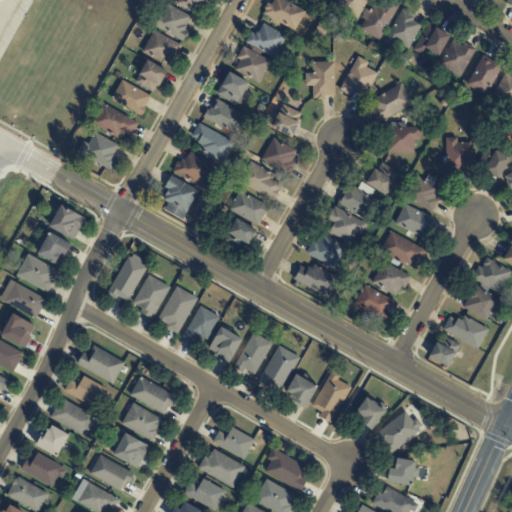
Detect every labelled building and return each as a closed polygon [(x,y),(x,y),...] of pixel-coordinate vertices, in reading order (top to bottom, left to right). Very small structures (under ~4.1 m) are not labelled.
[(203,0),(200,7),(199,7),(195,14),(177,4),(179,0),(203,0)] [(283,24),(264,14),(266,10),(265,9),(268,3),(272,5),(274,0),(286,0),(306,11),(295,31),(283,24)] [(368,0),(358,19),(336,7),(339,0),(368,0)] [(390,0),(399,6),(380,41),(360,29),(365,20),(362,18),(367,7),(371,9),(373,4),(379,8),(380,4),(384,6),(387,0),(390,0)] [(190,19),(186,26),(187,27),(185,30),(189,32),(183,42),(154,25),(159,15),(156,13),(162,3),(165,4),(166,3),(191,17),(190,19)] [(414,17),(415,18),(414,21),(422,26),(409,48),(398,41),(394,47),(384,41),(403,9),(407,11),(408,11),(412,13),(413,14),(411,16),(414,17)] [(263,52),(246,43),(252,32),(256,34),(257,32),(258,33),(263,23),(287,36),(280,48),(285,51),(279,61),(263,52)] [(439,29),(451,36),(439,55),(430,50),(425,57),(413,50),(429,23),(439,29)] [(325,36),(315,31),(319,24),(328,28),(325,36)] [(181,48),(175,57),(172,56),(166,66),(142,52),(154,31),(182,46),(181,48)] [(371,41),(376,44),(373,50),(368,47),(371,41)] [(467,44),(476,49),(461,77),(440,65),(453,41),(463,47),(465,43),(467,44)] [(292,42),(301,48),(299,52),(289,46),(292,42)] [(239,56),(244,46),(272,62),(259,84),(250,79),(251,77),(238,70),(236,68),(241,60),(237,58),(239,56)] [(486,57),(495,62),(497,59),(505,64),(486,96),(467,85),(484,56),(486,57)] [(365,96),(357,91),(355,94),(351,92),(349,96),(348,95),(345,94),(345,92),(340,90),(358,57),(369,63),(367,67),(378,74),(365,96)] [(404,58),(409,60),(406,68),(400,65),(404,58)] [(166,73),(158,87),(157,86),(153,93),(135,83),(140,75),(139,74),(147,60),(167,71),(166,73)] [(334,96),(324,96),(325,100),(318,100),(318,98),(313,98),(313,86),(306,86),(306,74),(313,74),(313,63),(335,62),(335,96),(334,96)] [(246,92),(244,92),(242,96),(249,99),(244,110),(217,95),(229,72),(249,83),(248,85),(249,88),(247,91),(246,92)] [(507,74),(511,76),(511,107),(493,96),(506,73),(507,74)] [(151,98),(145,108),(147,109),(142,117),(112,100),(122,80),(151,97),(151,98)] [(385,120),(374,102),(379,100),(378,98),(402,84),(413,104),(385,120)] [(444,84),(453,89),(450,93),(442,88),(444,84)] [(440,104),(447,93),(453,97),(446,108),(440,104)] [(223,128),(204,118),(208,110),(209,111),(211,109),(212,109),(217,100),(246,115),(235,135),(223,128)] [(137,125),(132,136),(125,133),(124,136),(120,134),(118,138),(93,124),(104,104),(139,123),(137,125)] [(300,125),(298,129),(297,128),(292,138),(272,128),(279,113),(280,113),(283,105),(302,114),(300,119),(302,120),(300,125)] [(421,128),(420,140),(415,140),(414,154),(388,152),(390,127),(392,127),(392,123),(407,123),(406,127),(421,128)] [(194,134),(200,124),(234,143),(223,164),(199,150),(202,145),(197,143),(199,140),(192,137),(194,134)] [(118,148),(113,155),(114,156),(112,158),(118,161),(112,172),(78,152),(84,142),(88,145),(95,133),(118,146),(118,148)] [(296,154),(292,162),(296,164),(290,175),(262,160),(274,138),(297,151),(296,154)] [(472,143),(471,168),(447,168),(447,138),(458,138),(458,143),(472,143)] [(500,178),(485,170),(496,151),(510,159),(500,178)] [(190,181),(174,172),(177,167),(176,166),(178,162),(181,163),(183,160),(185,162),(190,152),(214,166),(211,172),(212,173),(211,175),(209,174),(207,178),(212,181),(206,191),(190,181)] [(280,192),(275,202),(239,182),(251,162),(275,176),(272,180),(281,185),(280,188),(282,189),(280,192)] [(367,182),(375,170),(377,171),(382,164),(399,174),(386,196),(367,183),(367,182)] [(511,190),(502,173),(511,167),(511,190)] [(438,203),(432,213),(407,199),(419,176),(426,180),(429,175),(438,180),(435,185),(440,188),(438,192),(439,193),(435,199),(439,201),(438,203)] [(187,213),(183,220),(165,210),(169,203),(163,200),(169,190),(165,188),(171,176),(199,191),(187,213)] [(367,219),(337,203),(349,183),(359,189),(362,183),(375,190),(371,197),(377,200),(367,219)] [(263,216),(258,227),(229,211),(240,191),(271,208),(267,215),(265,214),(263,216)] [(198,203),(202,195),(209,198),(206,206),(198,203)] [(81,227),(73,241),(48,227),(61,205),(85,219),(81,227)] [(435,220),(431,228),(433,230),(428,241),(396,225),(405,205),(435,220)] [(337,208),(344,212),(346,209),(353,213),(352,216),(368,225),(362,235),(358,233),(352,245),(327,232),(333,222),(327,219),(332,210),(333,211),(335,207),(337,208)] [(255,232),(248,245),(247,244),(242,252),(224,242),(236,219),(256,230),(255,232)] [(425,254),(420,264),(413,260),(410,266),(406,263),(405,266),(401,264),(399,268),(391,263),(393,260),(381,253),(392,232),(427,252),(425,254)] [(71,247),(65,258),(64,257),(59,266),(39,255),(43,249),(39,247),(43,240),(46,241),(51,234),(72,246),(71,247)] [(330,267),(307,254),(313,243),(317,245),(323,234),(347,247),(335,269),(330,267)] [(511,265),(503,260),(511,246),(511,265)] [(57,273),(52,281),(54,283),(47,295),(16,276),(28,255),(57,272),(57,273)] [(132,260),(147,268),(128,302),(118,296),(116,300),(107,295),(129,257),(132,260)] [(497,263),(511,272),(499,294),(472,279),(479,267),(483,269),(484,265),(488,258),(497,263)] [(411,279),(406,288),(402,286),(396,297),(372,284),(384,262),(412,277),(411,279)] [(320,268),(340,279),(329,299),(293,279),(300,266),(307,270),(308,268),(312,270),(315,265),(320,268)] [(151,277),(171,288),(152,320),(140,313),(142,309),(133,304),(149,276),(151,277)] [(45,301),(44,303),(46,304),(42,311),(41,310),(36,320),(5,303),(15,283),(46,300),(45,301)] [(502,301),(497,310),(494,309),(486,321),(464,308),(469,299),(467,298),(469,295),(465,293),(470,283),(502,301)] [(394,303),(388,314),(390,315),(386,322),(355,305),(366,286),(394,302),(394,303)] [(176,334),(166,329),(168,325),(158,320),(177,287),(198,300),(177,335),(176,334)] [(211,313),(220,319),(207,341),(203,339),(201,342),(198,340),(195,345),(183,338),(201,307),(211,313)] [(30,334),(29,337),(33,339),(33,340),(31,339),(25,350),(0,336),(6,326),(3,324),(7,316),(10,318),(12,314),(34,327),(30,334)] [(470,319),(489,330),(478,351),(444,331),(450,318),(458,322),(459,319),(463,321),(466,316),(470,319)] [(225,330),(242,340),(229,364),(213,355),(214,353),(209,350),(221,328),(225,330)] [(255,334),(272,345),(254,375),(245,370),(243,374),(234,368),(254,334),(255,334)] [(458,351),(450,368),(430,357),(437,343),(439,345),(444,337),(461,346),(458,351)] [(22,355),(21,356),(23,357),(19,364),(18,364),(13,373),(0,365),(0,341),(22,354),(22,355)] [(124,365),(113,385),(77,365),(83,353),(88,356),(94,347),(125,364),(124,365)] [(269,388),(259,382),(279,347),(300,359),(282,391),(271,385),(269,388)] [(331,424),(319,417),(322,413),(312,407),(332,372),(341,377),(338,381),(351,389),(331,424)] [(302,379),(318,388),(305,410),(294,403),(295,400),(290,397),(291,395),(287,392),(296,376),(302,379)] [(5,391),(4,392),(1,390),(0,392),(0,377),(9,383),(5,391)] [(105,392),(95,410),(64,392),(70,381),(76,384),(78,380),(81,382),(84,377),(106,390),(105,392)] [(174,404),(173,407),(170,406),(164,416),(130,396),(140,378),(177,399),(174,404)] [(377,404),(378,405),(377,406),(386,412),(372,431),(361,423),(364,419),(357,413),(367,398),(372,402),(373,401),(377,404)] [(52,416),(56,409),(56,408),(58,403),(59,404),(62,399),(96,419),(96,420),(100,422),(95,430),(91,428),(86,438),(51,419),(52,416)] [(162,422),(157,430),(159,432),(153,443),(121,426),(133,405),(162,421),(162,422)] [(403,446),(391,455),(385,447),(387,446),(378,434),(405,412),(413,422),(417,419),(423,427),(419,430),(421,432),(403,446)] [(65,442),(55,458),(34,446),(41,434),(43,435),(46,430),(48,431),(51,427),(68,436),(65,442)] [(254,443),(244,461),(213,443),(219,433),(224,435),(226,432),(230,433),(232,429),(255,441),(254,443)] [(125,434),(149,447),(137,470),(112,456),(116,449),(109,445),(115,433),(123,438),(125,434)] [(280,454),(308,469),(302,479),(307,482),(301,494),(265,474),(272,463),(267,460),(274,449),(280,454)] [(245,468),(233,489),(198,470),(205,458),(208,460),(212,453),(212,454),(214,451),(245,468)] [(22,469),(27,460),(32,462),(37,454),(63,469),(63,470),(67,472),(62,479),(58,477),(52,488),(21,470),(22,469)] [(134,476),(129,485),(126,483),(121,492),(90,476),(101,456),(134,475),(134,476)] [(388,483),(390,469),(393,470),(395,459),(416,462),(415,469),(420,470),(418,479),(414,478),(412,487),(388,483)] [(47,497),(39,511),(34,511),(7,497),(16,480),(17,480),(18,478),(48,495),(47,497)] [(119,502),(113,511),(111,511),(108,510),(106,511),(104,511),(103,511),(102,511),(92,511),(71,500),(82,480),(119,501),(119,502)] [(225,495),(215,511),(184,495),(190,484),(196,487),(198,483),(201,485),(203,480),(226,493),(225,495)] [(295,498),(290,507),(292,508),(289,511),(273,511),(255,501),(267,480),(296,497),(295,498)] [(374,502),(379,493),(383,496),(387,488),(418,506),(415,511),(413,511),(411,511),(410,511),(385,511),(372,504),(374,502)] [(180,510),(174,507),(171,511),(199,511),(200,510),(183,502),(180,510)]
